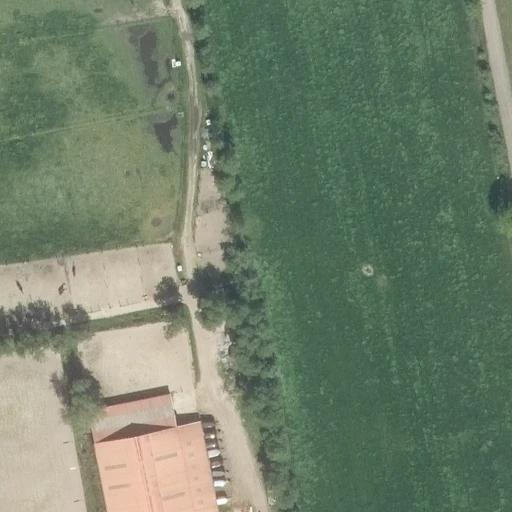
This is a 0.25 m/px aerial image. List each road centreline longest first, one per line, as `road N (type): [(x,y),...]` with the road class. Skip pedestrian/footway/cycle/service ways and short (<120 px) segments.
road 1 (unknown): [(262,511),(235,409),(214,395),(187,397)]
road 2 (track): [(489,0),(511,126)]
